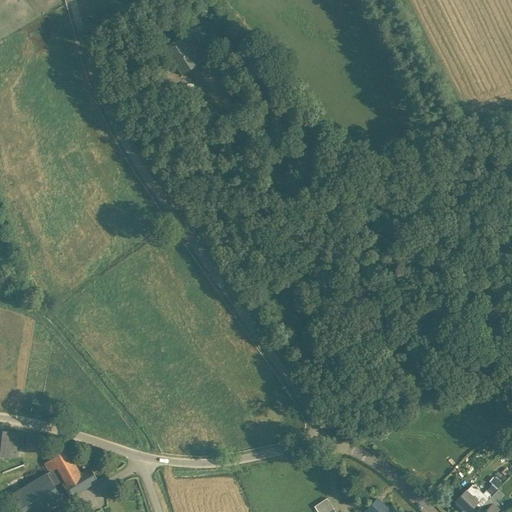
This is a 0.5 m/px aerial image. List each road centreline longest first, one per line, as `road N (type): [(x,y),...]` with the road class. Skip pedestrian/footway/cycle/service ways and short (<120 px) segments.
road 1 (unclassified): [(317,442),(314,418),(119,132),(73,0)]
road 2 (unclassified): [(140,455),(217,462),(317,442)]
road 3 (unclassified): [(140,455),(0,416)]
road 4 (unclassified): [(435,511),(387,470),(348,447),(317,442)]
